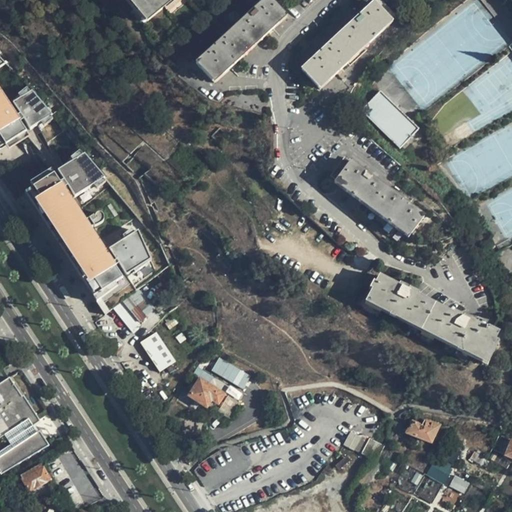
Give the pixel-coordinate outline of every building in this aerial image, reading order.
[(151,22),(132,0),(124,0),(147,25),(151,22)] [(132,0),(151,22),(165,9),(173,3),(171,1),(172,0),(132,0)] [(182,0),(172,0),(171,1),(173,3),(165,9),(168,12),(182,0)] [(212,84),(285,15),(270,0),(263,0),(195,64),(212,84)] [(320,89),(392,22),(392,21),(390,20),(395,15),(380,0),(375,0),(302,69),(320,89)] [(331,28),(306,52),(311,58),(337,34),(331,28)] [(0,146),(1,148),(3,147),(6,152),(28,138),(25,133),(37,125),(40,129),(50,122),(47,119),(49,117),(30,94),(29,95),(25,90),(15,97),(18,101),(10,106),(1,94),(4,93),(0,87),(0,67),(3,65),(0,62),(0,146)] [(423,128),(383,90),(364,110),(403,148),(423,128)] [(212,138),(219,130),(212,128),(205,135),(212,143),(214,141),(212,138)] [(100,181),(102,180),(83,156),(80,158),(77,154),(68,161),(70,164),(53,176),(50,171),(26,186),(30,191),(23,196),(85,289),(91,285),(98,295),(90,300),(94,305),(123,283),(124,279),(148,263),(136,233),(132,235),(129,231),(120,238),(122,242),(107,252),(92,231),(98,227),(101,223),(99,218),(95,217),(85,223),(72,200),(91,187),(94,192),(103,185),(100,181)] [(426,216),(347,155),(329,179),(408,239),(426,216)] [(485,331),(412,292),(413,288),(404,283),(402,287),(380,275),(376,282),(374,281),(369,289),(372,290),(369,297),(486,359),(499,333),(490,328),(489,329),(487,328),(485,331)] [(130,337),(139,327),(119,300),(109,307),(130,337)] [(162,325),(138,345),(160,372),(185,351),(162,325)] [(243,389),(249,376),(223,363),(217,375),(243,389)] [(0,477),(48,447),(39,432),(29,439),(25,431),(39,423),(23,396),(22,397),(8,377),(0,382),(0,477)] [(219,404),(222,399),(224,395),(201,380),(190,396),(207,407),(212,400),(219,404)] [(224,395),(222,399),(225,401),(221,407),(231,414),(232,414),(238,404),(238,403),(224,395)] [(431,443),(438,428),(424,421),(422,425),(413,422),(408,434),(431,443)] [(445,441),(454,426),(441,422),(440,426),(447,429),(441,439),(445,441)] [(479,441),(482,437),(478,435),(479,431),(479,430),(479,429),(478,428),(477,427),(476,427),(474,428),(473,429),(472,432),(466,428),(465,429),(462,428),(461,430),(464,431),(461,438),(477,448),(480,442),(479,441)] [(509,436),(500,433),(489,453),(494,456),(501,444),(505,445),(509,436)] [(375,461),(384,447),(369,437),(368,439),(362,435),(354,448),(375,461)] [(470,458),(482,465),(487,455),(483,453),(481,456),(474,452),(470,458)] [(450,466),(436,457),(430,466),(445,475),(450,466)] [(40,464),(20,475),(21,478),(29,491),(49,480),(42,468),(40,464)] [(454,476),(451,487),(466,491),(469,481),(454,476)] [(331,511),(323,491),(278,510),(279,511),(331,511)]
